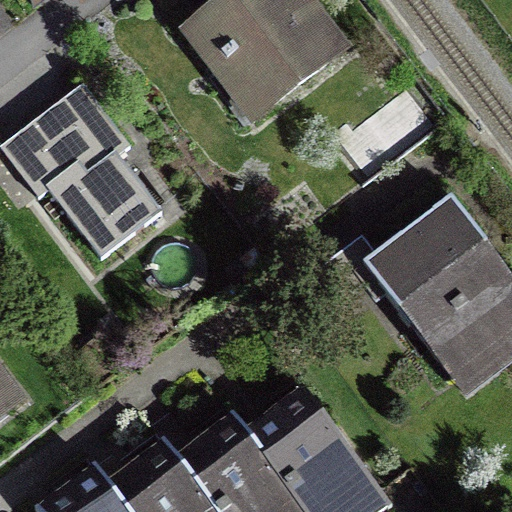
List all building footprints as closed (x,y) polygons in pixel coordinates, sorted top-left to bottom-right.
[(271,106),(344,50),(303,0),(226,0),(186,32),(217,71),(236,57),(271,106)] [(11,143),(101,260),(161,214),(117,158),(129,149),(83,87),(11,143)] [(369,266),(455,380),(511,335),(511,279),(453,200),(378,257),(363,237),(323,268),(339,289),(369,266)] [(92,338),(57,363),(85,402),(120,377),(92,338)] [(0,415),(15,404),(0,383),(0,415)] [(361,511),(382,497),(303,392),(245,435),(302,511),(361,511)] [(302,511),(245,435),(233,419),(176,461),(213,511),(302,511)] [(107,487),(125,511),(213,511),(176,461),(163,445),(107,487)] [(125,511),(107,487),(94,470),(52,502),(37,511),(125,511)]
